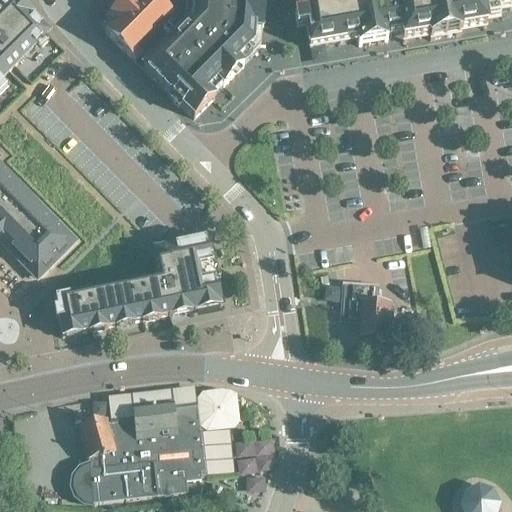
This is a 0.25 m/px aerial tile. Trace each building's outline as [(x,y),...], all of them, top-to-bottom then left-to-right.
[(0,82),(47,37),(28,18),(29,18),(14,2),(13,3),(11,0),(6,4),(4,2),(0,6),(0,82)] [(192,0),(192,10),(191,22),(173,40),(166,33),(175,24),(151,0),(138,0),(137,0),(129,0),(106,24),(111,28),(104,34),(135,65),(136,64),(143,71),(193,121),(213,101),(212,99),(222,89),(223,89),(243,69),(242,68),(259,51),(260,33),(262,33),(264,5),(263,4),(263,0),(192,0)] [(511,0),(294,0),(297,19),(303,18),(309,49),(357,41),(358,46),(387,41),(386,36),(400,33),(401,43),(402,46),(406,45),(426,42),(428,41),(429,44),(433,43),(458,39),(462,38),(462,36),(464,35),(483,32),(487,31),(486,28),(484,19),(484,15),(511,9),(511,0)] [(198,143),(219,133),(215,125),(194,134),(198,143)] [(73,244),(34,205),(0,170),(0,243),(1,245),(2,246),(18,261),(19,263),(35,278),(36,280),(73,244)] [(161,286),(69,304),(70,307),(57,310),(55,303),(66,300),(54,302),(62,340),(79,337),(79,336),(89,334),(89,335),(132,326),(132,325),(142,323),(142,324),(219,308),(206,244),(155,255),(161,286)] [(393,309),(375,308),(376,291),(378,291),(378,290),(341,287),(341,289),(343,289),(341,324),(359,325),(359,340),(362,340),(364,343),(370,343),(373,340),(387,341),(388,322),(392,322),(393,309)] [(187,496),(186,494),(185,482),(200,480),(234,476),(229,434),(200,437),(199,436),(197,436),(197,430),(194,425),(189,422),(184,420),(174,421),(172,406),(132,410),(134,426),(108,428),(106,422),(80,429),(89,465),(87,465),(80,468),(75,473),(71,480),(69,490),(73,501),(82,508),(93,510),(92,507),(187,496)] [(466,498),(462,510),(463,511),(494,511),(496,508),(490,496),(478,492),(466,498)]
